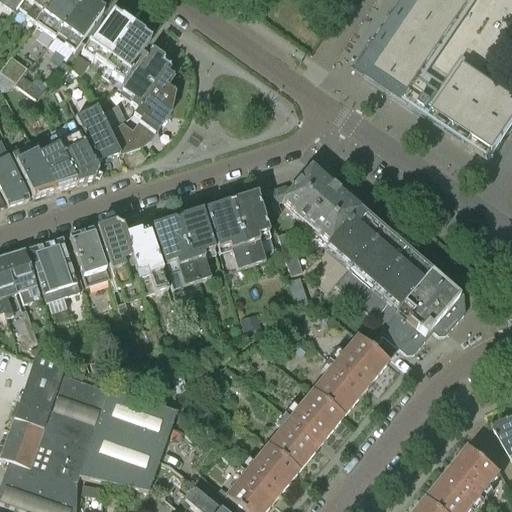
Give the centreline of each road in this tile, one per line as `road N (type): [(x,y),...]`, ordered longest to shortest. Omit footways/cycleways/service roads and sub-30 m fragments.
road 1 (residential): [(327,107),(305,137),(282,149),(0,237)]
road 2 (residential): [(330,511),(441,381),(511,341)]
road 3 (residential): [(511,230),(327,107)]
road 4 (residential): [(327,107),(167,0)]
